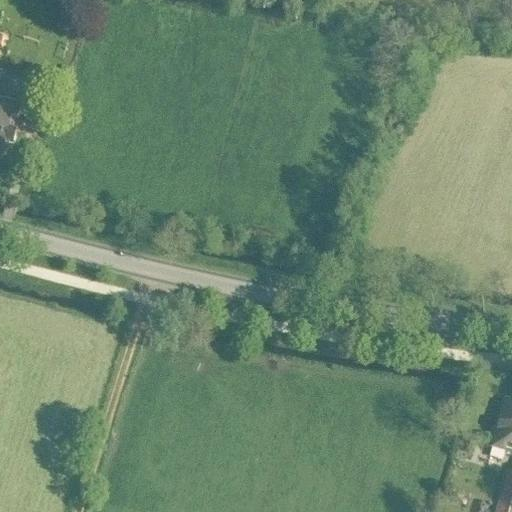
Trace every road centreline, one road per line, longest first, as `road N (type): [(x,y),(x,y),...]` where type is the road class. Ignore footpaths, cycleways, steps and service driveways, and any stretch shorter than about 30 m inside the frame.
road 1 (secondary): [(0,232),(155,272),(511,336)]
road 2 (track): [(155,272),(78,511)]
